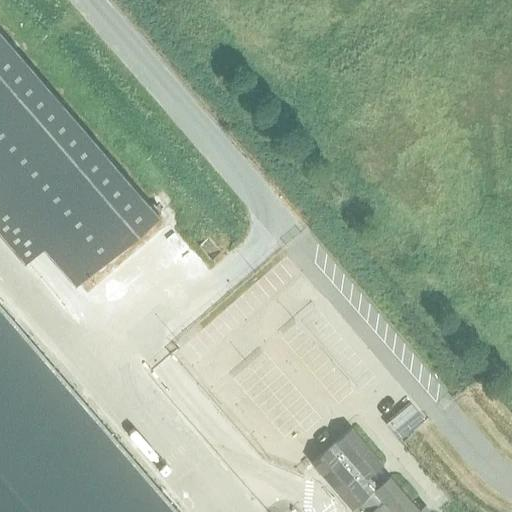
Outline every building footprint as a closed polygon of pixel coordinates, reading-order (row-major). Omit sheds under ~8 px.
[(44,245),(76,281),(157,211),(0,29),(0,231),(26,261),(44,245)] [(167,252),(176,248),(167,228),(157,232),(167,252)] [(0,511),(180,511),(0,303),(0,511)] [(413,398),(389,419),(404,437),(428,416),(413,398)] [(420,511),(390,476),(378,486),(369,476),(383,464),(351,427),(311,462),(352,509),(354,511),(420,511)]
